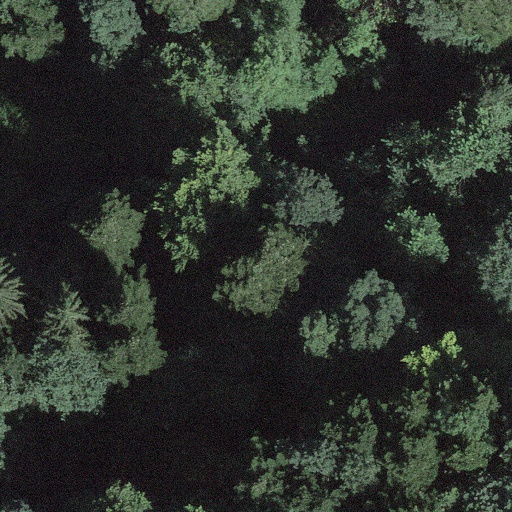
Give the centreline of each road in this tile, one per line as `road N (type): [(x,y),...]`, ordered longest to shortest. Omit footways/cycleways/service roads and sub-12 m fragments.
road 1 (track): [(0,164),(190,155),(362,121),(511,59)]
road 2 (unclassified): [(27,511),(366,417),(511,364)]
